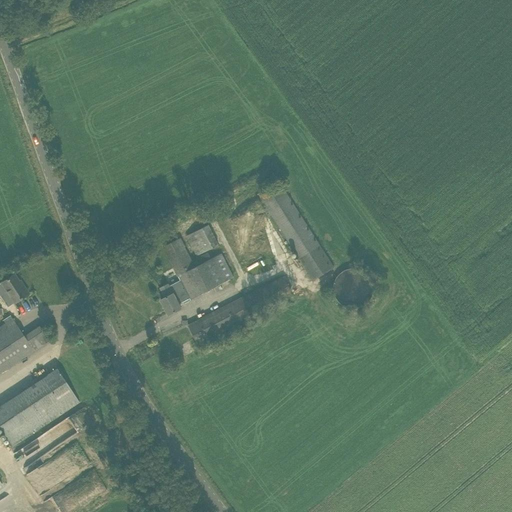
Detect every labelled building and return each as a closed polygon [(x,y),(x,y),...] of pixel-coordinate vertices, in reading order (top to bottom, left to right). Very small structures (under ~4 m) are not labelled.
[(281,184),(260,198),(266,208),(264,209),(268,217),(270,215),(312,281),(334,267),(281,184)] [(186,236),(196,256),(219,245),(209,224),(186,236)] [(162,247),(183,289),(188,297),(190,301),(234,278),(222,253),(211,258),(207,252),(191,260),(180,238),(162,247)] [(333,279),(344,305),(367,295),(356,269),(333,279)] [(0,282),(0,284),(13,303),(28,293),(22,284),(21,284),(14,274),(0,282)] [(188,325),(198,345),(293,293),(284,276),(188,325)] [(188,297),(183,289),(173,294),(168,283),(159,287),(165,297),(161,299),(169,315),(182,308),(179,302),(188,297)] [(0,326),(0,372),(49,340),(39,326),(24,336),(10,315),(3,320),(5,323),(0,326)] [(0,406),(0,428),(12,446),(79,402),(57,368),(0,406)]
